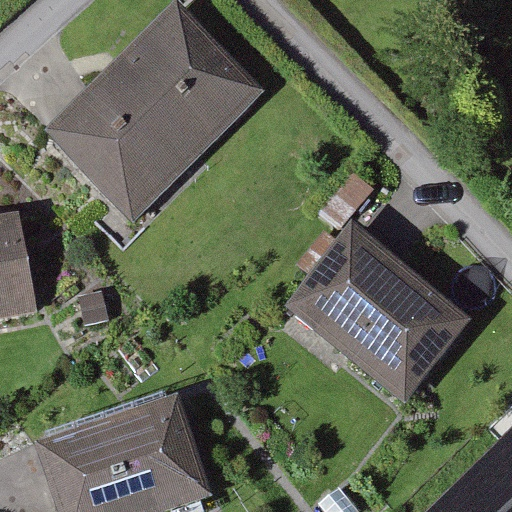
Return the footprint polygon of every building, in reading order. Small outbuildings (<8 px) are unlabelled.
[(264,103),(180,19),(50,148),(133,232),(264,103)] [(0,333),(39,326),(20,231),(0,235),(0,333)] [(473,333),(358,239),(292,319),(407,414),(473,333)] [(214,511),(182,412),(34,460),(50,511),(214,511)] [(511,511),(511,459),(458,511),(511,511)]
